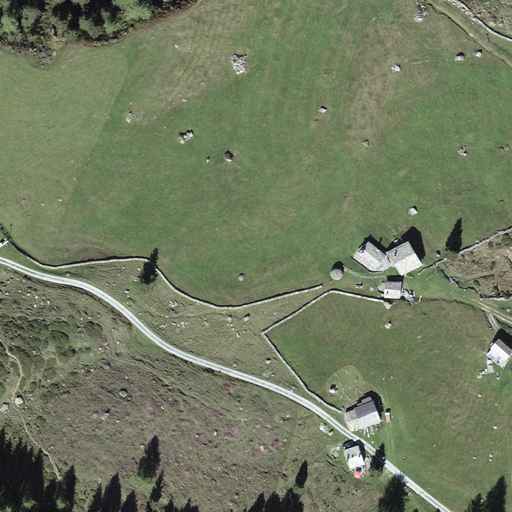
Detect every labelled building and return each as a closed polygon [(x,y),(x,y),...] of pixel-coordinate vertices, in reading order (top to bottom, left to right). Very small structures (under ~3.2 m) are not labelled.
[(369,242),(357,256),(371,270),(380,273),(391,261),(369,242)] [(408,242),(388,252),(402,276),(423,265),(408,242)] [(402,282),(385,281),(384,298),(401,299),(402,282)] [(511,353),(496,342),(490,350),(506,361),(511,353)] [(380,421),(372,401),(363,405),(345,412),(352,432),(380,421)] [(358,445),(344,450),(351,468),(364,464),(358,445)]
